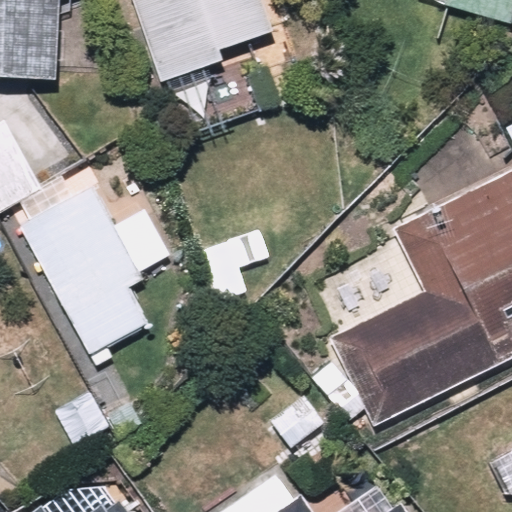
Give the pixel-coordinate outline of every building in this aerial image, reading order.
[(0,0),(0,70),(65,73),(68,0),(0,0)] [(283,26),(274,0),(142,0),(166,78),(235,56),(230,42),(283,26)] [(511,0),(468,0),(511,12),(511,0)] [(511,129),(511,164),(458,188),(463,199),(402,225),(410,242),(326,278),(348,329),(336,333),(374,420),(511,360),(511,118),(508,120),(511,129)] [(150,276),(100,185),(27,224),(97,353),(156,321),(136,284),(150,276)] [(511,439),(494,447),(508,494),(511,494),(511,439)] [(317,511),(289,469),(225,511),(417,511),(405,493),(376,511),(317,511)] [(132,511),(117,491),(88,511),(132,511)]
